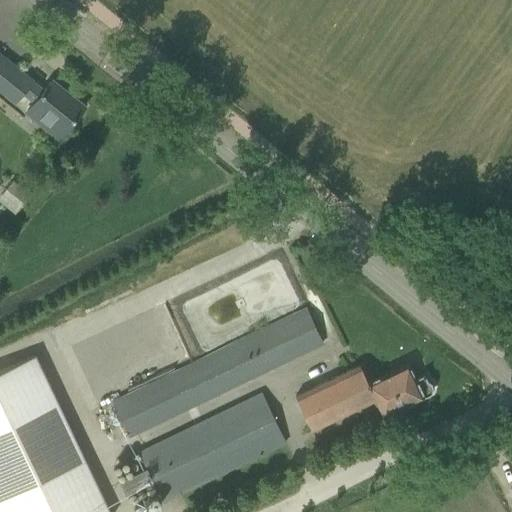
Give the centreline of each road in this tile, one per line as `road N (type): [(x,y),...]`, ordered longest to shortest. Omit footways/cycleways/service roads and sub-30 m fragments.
road 1 (tertiary): [(511,382),(44,0)]
road 2 (track): [(275,511),(511,396)]
